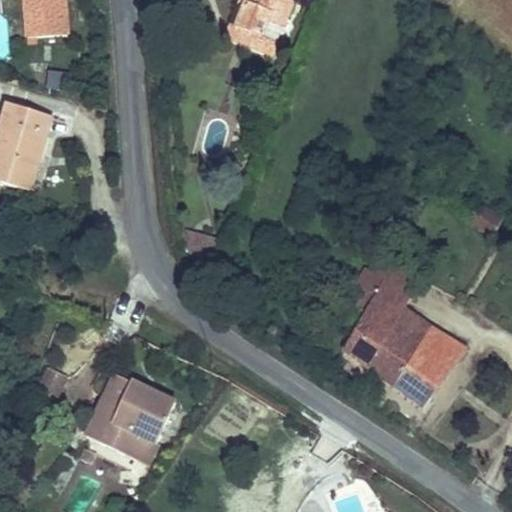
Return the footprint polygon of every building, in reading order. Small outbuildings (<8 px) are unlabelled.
[(46,3),(46,0),(17,0),(22,50),(62,47),(59,2),(46,3)] [(231,0),(234,10),(244,7),(245,12),(232,41),(262,54),(267,39),(280,45),(294,19),(280,0),(231,0)] [(288,0),(280,0),(294,19),(288,0)] [(262,54),(232,41),(226,58),(268,76),(275,60),(262,54)] [(39,70),(37,84),(68,89),(71,76),(39,70)] [(0,202),(23,211),(52,132),(8,116),(0,136),(0,202)] [(502,238),(511,225),(482,205),(472,220),(502,238)] [(216,268),(220,240),(190,236),(186,263),(216,268)] [(343,356),(427,411),(463,356),(408,321),(417,307),(369,276),(360,290),(378,302),(343,356)] [(35,387),(58,398),(70,374),(46,363),(35,387)] [(82,441),(101,448),(117,403),(162,419),(169,397),(105,375),(82,441)] [(101,448),(134,459),(142,435),(155,439),(162,419),(117,403),(101,448)] [(142,435),(134,459),(146,463),(155,439),(142,435)]
